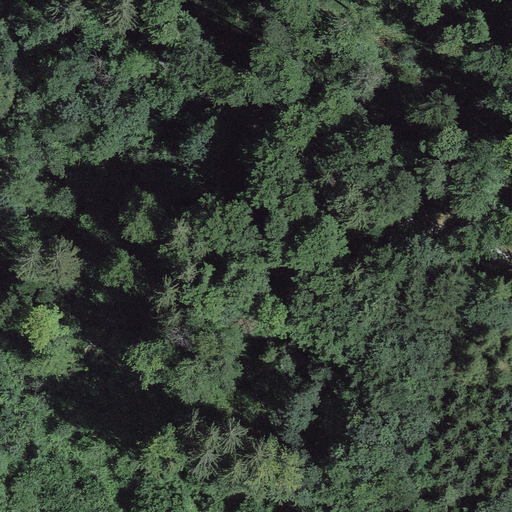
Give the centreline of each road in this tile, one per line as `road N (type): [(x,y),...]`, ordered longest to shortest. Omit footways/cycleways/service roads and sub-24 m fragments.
road 1 (track): [(0,251),(109,206),(158,200),(269,214),(421,264),(511,275)]
road 2 (unclassified): [(511,261),(373,197),(203,94),(115,0)]
